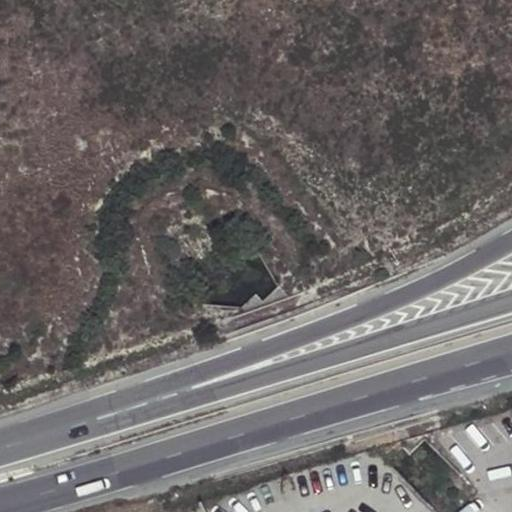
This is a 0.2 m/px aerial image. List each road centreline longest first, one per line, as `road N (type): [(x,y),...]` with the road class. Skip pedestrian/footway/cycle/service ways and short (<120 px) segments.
road 1 (primary): [(0,506),(511,349)]
road 2 (primary): [(511,241),(85,422)]
road 3 (primary): [(511,298),(85,422)]
